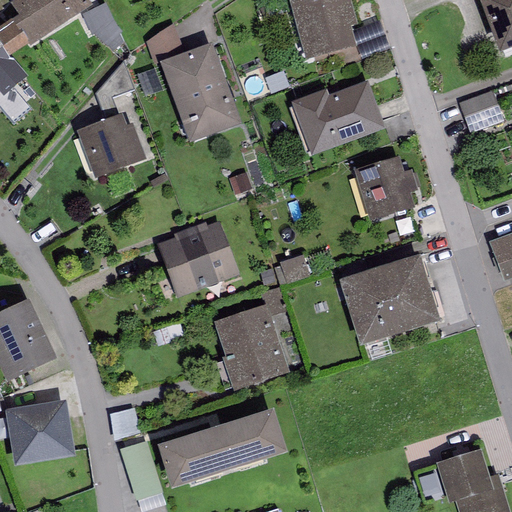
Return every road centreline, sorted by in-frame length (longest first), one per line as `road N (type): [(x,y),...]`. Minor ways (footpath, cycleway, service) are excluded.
road 1 (residential): [(390,0),(511,404)]
road 2 (residential): [(0,221),(39,271),(77,345),(109,511)]
